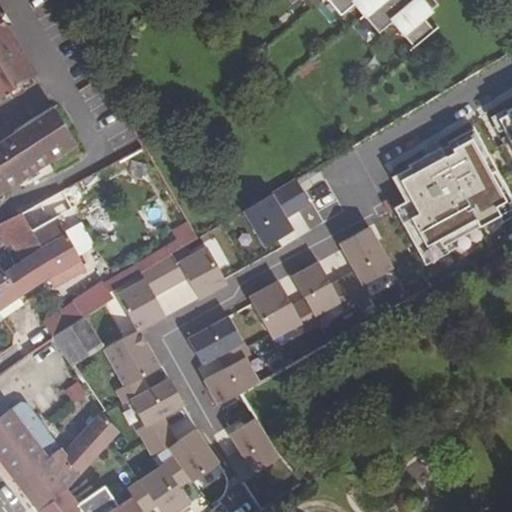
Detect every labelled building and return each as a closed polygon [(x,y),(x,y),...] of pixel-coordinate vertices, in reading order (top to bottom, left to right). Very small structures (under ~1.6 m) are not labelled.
[(326,0),(338,14),(352,2),(362,14),(378,0),(326,0)] [(378,0),(362,14),(377,31),(391,20),(401,31),(412,45),(432,28),(421,14),(436,2),(434,0),(378,0)] [(0,95),(35,74),(0,18),(0,95)] [(503,131),(511,149),(511,91),(498,99),(511,127),(503,131)] [(0,186),(70,143),(74,142),(52,106),(13,129),(0,136),(0,186)] [(0,136),(13,129),(7,119),(0,123),(0,136)] [(391,202),(418,258),(511,212),(511,204),(476,130),(391,171),(403,196),(391,202)] [(260,250),(291,234),(284,220),(308,207),(295,181),(239,210),(260,250)] [(49,209),(40,197),(17,213),(26,226),(43,213),(49,209)] [(17,213),(14,209),(0,218),(0,221),(22,254),(38,243),(26,226),(17,213)] [(59,275),(83,259),(49,209),(43,213),(26,226),(38,243),(53,266),(59,275)] [(370,222),(335,236),(354,284),(389,270),(370,222)] [(183,246),(195,238),(185,223),(173,230),(183,246)] [(53,266),(38,243),(22,254),(2,268),(0,265),(0,302),(13,293),(46,270),(53,266)] [(247,287),(264,334),(337,308),(320,261),(247,287)] [(112,288),(134,276),(123,262),(104,277),(112,288)] [(59,275),(53,266),(46,270),(53,280),(59,275)] [(110,289),(112,288),(104,277),(102,274),(72,296),(73,297),(80,307),(110,289)] [(13,293),(0,302),(0,314),(19,302),(13,293)] [(80,307),(73,297),(46,318),(55,331),(82,311),(80,307)] [(99,337),(82,311),(55,331),(51,335),(66,360),(99,337)] [(225,315),(182,336),(215,401),(258,380),(225,315)] [(178,386),(129,408),(154,462),(136,470),(154,511),(197,511),(229,498),(178,386)] [(115,437),(103,422),(67,455),(24,403),(19,402),(0,415),(0,460),(36,506),(63,486),(111,441),(115,437)] [(224,430),(248,472),(278,455),(254,413),(224,430)] [(293,469),(271,484),(278,494),(300,479),(293,469)]
